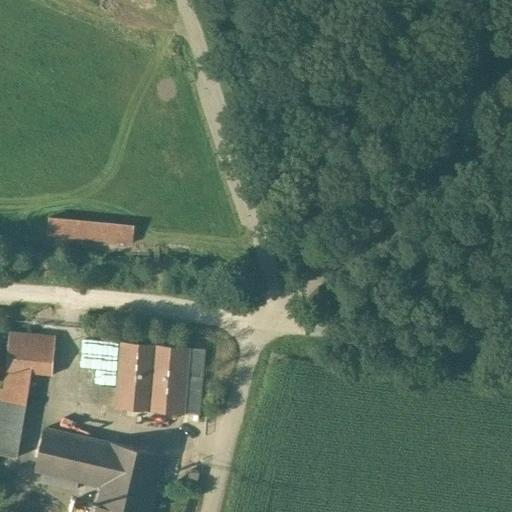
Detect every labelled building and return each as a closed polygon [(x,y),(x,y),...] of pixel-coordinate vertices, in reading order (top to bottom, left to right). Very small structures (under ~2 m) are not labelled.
[(135,225),(48,218),(47,239),(133,245),(135,225)] [(55,337),(10,333),(7,371),(31,373),(52,375),(55,337)] [(188,348),(123,342),(117,407),(182,412),(188,348)] [(31,373),(7,371),(4,388),(0,387),(0,454),(18,457),(31,373)] [(163,454),(112,442),(112,443),(45,427),(35,469),(43,471),(78,480),(102,485),(95,511),(150,511),(157,481),(174,485),(180,459),(163,455),(163,454)] [(78,480),(43,471),(41,481),(76,489),(78,480)]
